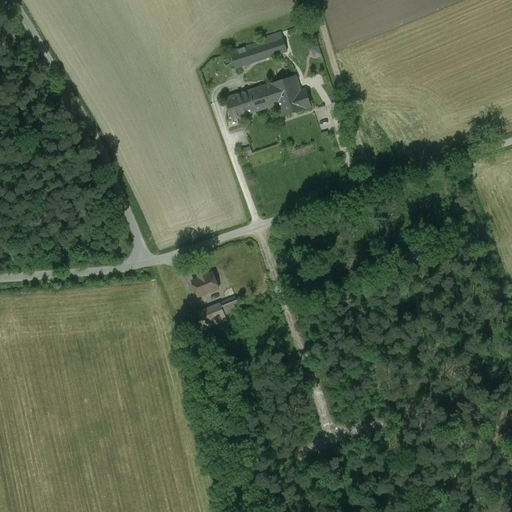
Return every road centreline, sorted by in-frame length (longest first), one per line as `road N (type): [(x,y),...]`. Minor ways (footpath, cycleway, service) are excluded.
road 1 (unclassified): [(13,0),(98,142),(144,262)]
road 2 (unclassified): [(375,185),(144,262)]
road 3 (unclassified): [(375,185),(313,0)]
road 4 (unclassified): [(144,262),(0,275)]
road 5 (unclassified): [(511,140),(375,185)]
